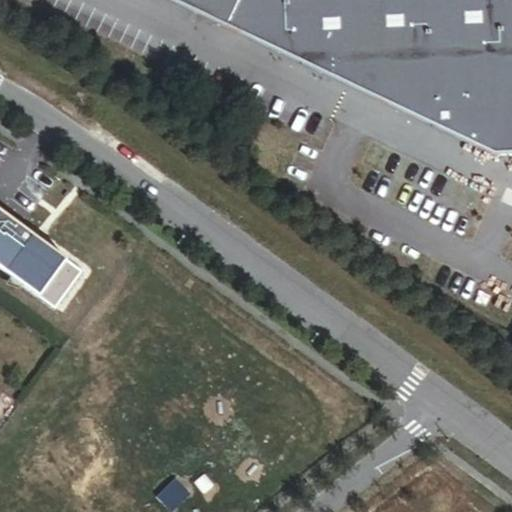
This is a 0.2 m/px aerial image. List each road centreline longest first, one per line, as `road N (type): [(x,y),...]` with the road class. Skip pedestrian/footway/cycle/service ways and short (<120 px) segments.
road 1 (residential): [(438,413),(116,156),(0,89)]
road 2 (residential): [(438,413),(317,511)]
